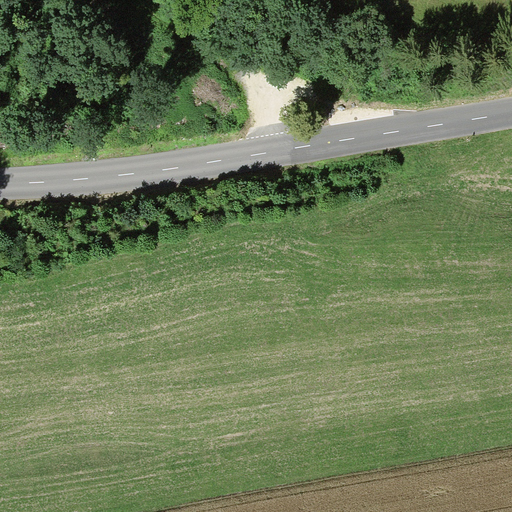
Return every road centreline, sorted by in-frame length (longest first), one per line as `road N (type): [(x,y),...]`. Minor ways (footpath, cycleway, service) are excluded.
road 1 (tertiary): [(511,112),(103,177),(0,184)]
road 2 (track): [(309,147),(208,40),(146,0)]
